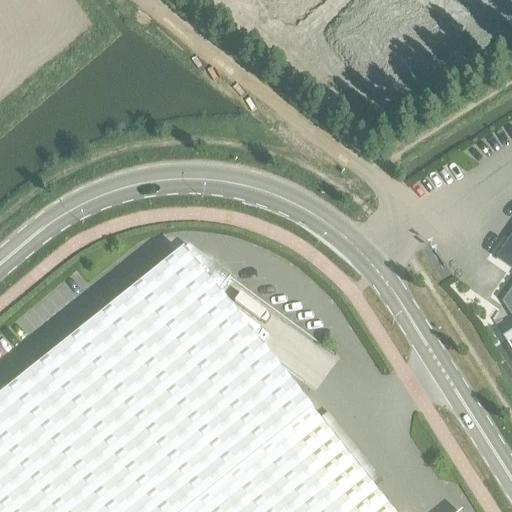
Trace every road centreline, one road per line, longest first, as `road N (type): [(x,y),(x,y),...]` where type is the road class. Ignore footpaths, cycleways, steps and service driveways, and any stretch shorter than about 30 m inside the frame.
road 1 (secondary): [(0,259),(60,206),(124,182),(194,175),(244,182),(293,202),(342,234),(371,269),(511,482)]
road 2 (unknown): [(511,420),(395,239),(310,168),(254,146),(196,138),(121,145),(46,175),(0,216)]
road 3 (unknown): [(365,163),(511,73)]
